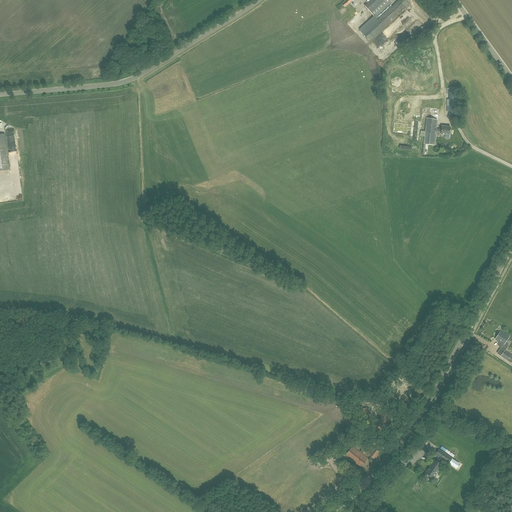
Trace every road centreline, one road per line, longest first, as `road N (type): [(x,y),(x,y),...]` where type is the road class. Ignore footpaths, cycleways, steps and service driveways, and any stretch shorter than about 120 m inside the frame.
road 1 (tertiary): [(332,511),(377,473),(424,408),(511,246)]
road 2 (unclassified): [(0,95),(131,79),(259,0)]
